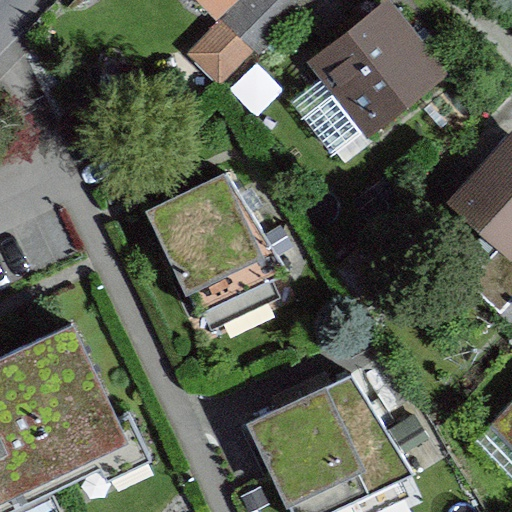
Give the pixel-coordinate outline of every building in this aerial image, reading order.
[(302,0),(252,0),(223,27),(189,57),(224,95),(314,13),(302,0)] [(200,0),(223,27),(252,0),(200,0)] [(397,9),(308,75),(328,101),(300,122),(338,172),(454,85),(397,9)] [(511,140),(449,210),(500,256),(469,290),(501,319),(511,306),(511,140)] [(233,181),(153,216),(196,316),(288,273),(233,181)] [(0,511),(16,511),(156,451),(98,320),(0,362),(0,511)] [(311,398),(360,507),(424,478),(361,378),(311,398)] [(254,422),(296,511),(350,511),(360,507),(311,398),(254,422)] [(511,418),(486,447),(511,471),(511,418)]
